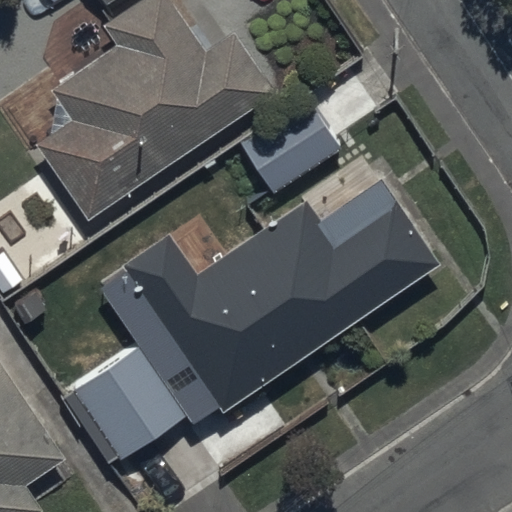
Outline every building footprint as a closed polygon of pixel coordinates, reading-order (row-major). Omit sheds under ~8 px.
[(91,211),(277,79),(235,21),(208,41),(179,0),(120,0),(104,12),(119,34),(53,81),(73,108),(36,134),(91,211)] [(0,87),(18,75),(0,48),(0,87)] [(311,93),(306,96),(242,136),(273,185),(341,141),(311,93)] [(173,222),(125,253),(223,400),(439,255),(382,170),(323,209),(311,191),(201,264),(173,222)] [(149,333),(76,380),(121,450),(194,403),(149,333)] [(69,442),(0,345),(0,511),(20,511),(46,495),(29,471),(69,442)]
